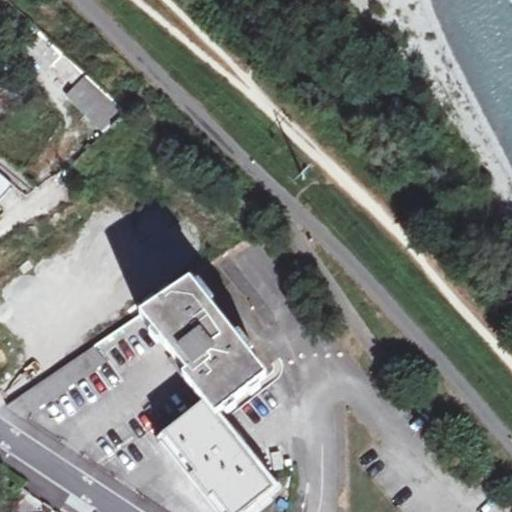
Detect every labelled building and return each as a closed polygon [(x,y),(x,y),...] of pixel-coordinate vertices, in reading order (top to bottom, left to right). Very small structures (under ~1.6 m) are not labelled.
[(46,68),(62,51),(44,34),(27,19),(18,28),(29,38),(22,46),(46,68)] [(88,75),(62,51),(52,63),(77,86),(88,75)] [(89,110),(107,92),(95,81),(77,99),(89,110)] [(128,111),(107,92),(89,110),(85,114),(104,133),(128,111)] [(0,200),(14,184),(0,172),(0,200)] [(270,314),(281,306),(244,255),(233,263),(270,314)] [(205,407),(212,415),(263,376),(190,283),(176,292),(141,315),(173,358),(168,361),(205,407)] [(27,391),(38,407),(108,361),(97,345),(27,391)] [(233,442),(212,415),(205,407),(171,434),(200,473),(195,476),(213,499),(218,495),(230,511),(251,511),(273,495),(265,483),(242,453),(246,450),(237,438),(233,442)]
